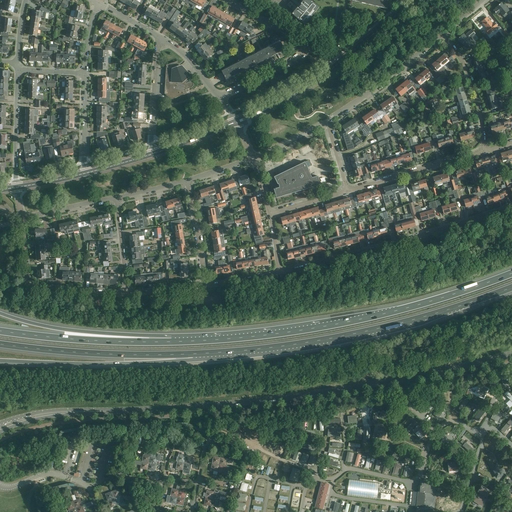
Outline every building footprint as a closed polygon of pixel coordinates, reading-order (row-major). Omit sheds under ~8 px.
[(139,0),(134,0),(131,7),(136,10),(141,1),(139,0)] [(195,7),(199,0),(190,0),(189,3),(193,6),(191,8),(194,10),(195,7)] [(206,1),(203,0),(199,0),(195,7),(201,10),(200,11),(203,12),(208,5),(205,4),(206,1)] [(304,24),(318,8),(313,3),(310,0),(304,0),(292,14),(299,20),(299,19),(304,24)] [(381,0),(380,7),(387,9),(389,0),(381,0)] [(15,7),(5,4),(4,8),(2,8),(1,11),(0,10),(0,14),(2,14),(3,11),(6,11),(6,12),(13,13),(15,7)] [(84,7),(81,6),(81,4),(77,4),(77,5),(75,5),(73,11),(75,11),(83,13),(84,7)] [(502,16),(503,16),(505,18),(507,15),(506,13),(508,11),(505,8),(506,7),(504,5),(503,6),(501,4),(495,8),(496,9),(493,12),(496,15),(499,13),(502,16)] [(144,15),(150,18),(155,8),(150,5),(148,8),(145,6),(143,10),(146,12),(144,15)] [(214,17),(218,10),(212,7),(209,14),(214,17)] [(156,21),(161,11),(155,8),(150,18),(156,21)] [(32,17),(40,18),(45,19),(46,13),(40,9),(38,11),(33,11),(32,17)] [(215,21),(217,18),(220,20),(223,14),(218,10),(214,17),(212,19),(214,21),(215,21)] [(161,11),(156,21),(161,24),(167,14),(161,11)] [(204,14),(199,22),(202,24),(207,16),(204,14)] [(218,23),(224,26),(229,17),(229,16),(229,15),(227,14),(226,14),(225,15),(223,14),(220,20),(218,23)] [(228,25),(230,26),(231,26),(235,20),(229,17),(224,26),(222,29),(224,30),(225,30),(227,26),(228,25)] [(0,25),(11,26),(12,20),(5,19),(1,18),(1,21),(0,25)] [(487,18),(481,22),(486,29),(484,31),(487,35),(497,27),(493,23),(492,24),(487,18)] [(175,33),(179,27),(181,24),(176,20),(170,29),(175,33)] [(108,31),(112,24),(106,21),(102,28),(108,31)] [(180,36),(185,30),(190,24),(187,22),(182,28),(179,27),(175,33),(180,36)] [(30,29),(38,30),(49,32),(50,29),(42,28),(38,27),(39,24),(31,23),(30,29)] [(241,37),(244,32),(248,26),(242,23),(239,29),(241,31),(240,33),(239,36),(241,37)] [(113,34),(117,27),(112,24),(108,31),(104,39),(106,40),(107,38),(110,32),(113,34)] [(8,36),(8,33),(10,33),(11,26),(0,25),(0,28),(4,29),(3,32),(4,32),(3,33),(1,33),(1,36),(2,36),(3,36),(8,37),(8,36)] [(71,31),(78,33),(79,27),(70,25),(69,27),(71,28),(71,31)] [(248,26),(244,32),(241,37),(240,40),(242,41),(245,36),(247,34),(250,35),(251,36),(247,37),(249,40),(256,37),(255,34),(252,32),(254,29),(248,26)] [(117,27),(113,34),(111,38),(114,39),(116,35),(119,37),(122,30),(117,27)] [(234,29),(231,34),(228,39),(230,41),(232,36),(234,35),(237,31),(234,29)] [(161,35),(164,38),(171,34),(169,30),(161,35)] [(180,36),(185,40),(191,32),(188,30),(187,32),(185,30),(180,36)] [(511,40),(511,38),(504,30),(502,32),(506,37),(504,38),(509,43),(511,40)] [(78,33),(71,31),(68,31),(67,33),(70,34),(69,37),(69,38),(63,37),(63,39),(60,38),(60,41),(62,41),(63,40),(70,42),(73,42),(74,39),(76,39),(78,33)] [(473,51),(478,47),(475,43),(474,45),(469,39),(474,34),(471,31),(468,33),(469,34),(466,36),(465,37),(463,35),(458,39),(461,43),(459,44),(464,49),(466,48),(469,46),(473,51)] [(193,41),(195,42),(199,37),(192,32),(191,32),(185,40),(184,41),(188,44),(188,42),(190,44),(193,41)] [(133,45),(137,38),(131,35),(128,42),(133,45)] [(133,45),(138,48),(139,48),(142,41),(137,38),(133,45)] [(141,57),(144,51),(148,45),(142,41),(139,48),(138,48),(135,54),(141,57)] [(122,42),(118,49),(121,51),(123,48),(124,49),(126,45),(122,42)] [(284,50),(280,42),(222,72),(226,80),(284,50)] [(200,56),(209,49),(211,47),(209,45),(208,46),(205,43),(202,46),(196,51),(200,56)] [(209,49),(200,56),(204,61),(210,56),(213,53),(209,49)] [(49,62),(49,61),(52,61),(53,51),(44,51),(43,62),(49,62)] [(487,63),(484,58),(482,59),(481,58),(489,55),(487,51),(477,56),(479,60),(474,62),(476,65),(475,66),(476,68),(487,63)] [(63,63),(63,55),(63,52),(60,52),(60,55),(54,55),(53,59),(56,59),(56,62),(63,63)] [(452,66),(455,63),(451,56),(452,58),(450,59),(449,58),(447,60),(446,59),(447,58),(446,57),(447,56),(446,55),(445,55),(444,55),(443,56),(442,55),(440,57),(441,58),(437,60),(443,67),(446,64),(447,65),(449,67),(451,65),(452,66)] [(443,67),(437,60),(432,65),(437,72),(440,74),(443,72),(440,69),(443,67)] [(179,67),(177,62),(178,62),(178,61),(166,65),(164,94),(169,98),(170,99),(171,99),(187,94),(185,90),(192,88),(193,87),(193,86),(193,84),(193,83),(192,83),(191,82),(190,82),(187,83),(186,82),(192,78),(190,76),(181,65),(181,66),(179,67)] [(479,74),(486,71),(485,67),(488,66),(487,63),(476,68),(477,68),(479,71),(478,72),(479,74)] [(432,76),(426,70),(421,74),(426,81),(429,78),(431,80),(434,78),(432,76)] [(486,71),(479,74),(480,74),(481,77),(480,77),(482,80),(483,80),(489,77),(486,71)] [(426,81),(421,74),(415,79),(421,87),(424,84),(423,83),(426,81)] [(98,85),(106,86),(109,86),(109,83),(108,83),(108,78),(103,77),(103,79),(98,79),(98,85)] [(65,88),(72,88),(72,81),(69,81),(69,79),(64,79),(64,82),(65,82),(65,87),(65,88)] [(401,86),(410,97),(411,97),(409,95),(414,90),(407,81),(401,86)] [(457,96),(466,93),(465,91),(464,91),(463,87),(462,84),(459,85),(458,81),(452,83),(446,85),(440,89),(442,92),(441,93),(442,94),(444,92),(444,91),(447,88),(454,86),(455,90),(457,96)] [(487,97),(495,95),(494,89),(498,88),(498,86),(499,86),(498,83),(488,86),(489,90),(486,91),(487,95),(486,95),(487,97)] [(410,97),(401,86),(396,90),(401,96),(404,94),(408,99),(410,97)] [(135,100),(144,101),(144,95),(140,94),(140,90),(124,89),(124,92),(132,92),(132,96),(135,97),(135,100)] [(423,94),(419,90),(417,92),(421,97),(425,102),(427,100),(423,95),(423,94)] [(106,92),(98,92),(98,98),(101,98),(101,100),(105,100),(105,102),(119,103),(119,100),(108,99),(108,97),(106,97),(106,92)] [(459,102),(467,100),(465,96),(466,96),(466,93),(457,96),(459,102)] [(489,104),(499,101),(503,100),(502,97),(496,98),(495,95),(487,97),(487,98),(488,97),(489,101),(488,101),(489,104)] [(386,102),(391,109),(395,106),(397,110),(399,108),(392,97),(386,102)] [(461,109),(469,106),(469,103),(468,104),(467,100),(459,102),(461,109)] [(499,101),(489,104),(490,104),(491,107),(490,107),(490,110),(491,109),(492,110),(499,108),(500,107),(499,105),(500,104),(499,101)] [(388,111),(391,109),(386,102),(380,106),(386,114),(389,112),(388,111)] [(402,104),(407,112),(410,110),(405,102),(402,104)] [(469,106),(461,109),(458,109),(460,115),(459,115),(459,116),(459,119),(468,116),(468,113),(470,113),(469,109),(470,108),(469,106)] [(368,114),(373,121),(377,119),(377,120),(380,118),(374,110),(368,114)] [(143,121),(143,120),(143,113),(134,113),(134,119),(125,118),(124,122),(133,123),(136,123),(137,121),(143,121)] [(367,125),(373,121),(368,114),(362,119),(364,122),(361,124),(369,135),(372,133),(369,128),(368,128),(369,127),(367,125)] [(498,131),(496,125),(494,116),(491,117),(494,125),(490,127),(492,133),(498,131)] [(106,119),(97,119),(97,126),(97,132),(107,132),(103,132),(103,128),(107,129),(107,125),(106,125),(106,119)] [(348,123),(353,130),(357,127),(358,129),(361,130),(363,133),(363,134),(364,136),(366,136),(366,137),(369,135),(361,124),(359,126),(354,119),(348,123)] [(503,123),(505,129),(511,127),(510,121),(503,123)] [(135,141),(142,139),(140,133),(142,132),(141,129),(140,127),(141,123),(136,123),(133,123),(133,127),(134,127),(136,130),(132,131),(135,141)] [(348,150),(354,149),(353,143),(351,144),(348,133),(350,132),(351,132),(353,134),(355,133),(353,130),(348,123),(342,127),(346,133),(344,135),(345,138),(344,138),(345,140),(348,150)] [(502,130),(505,129),(503,123),(496,125),(498,131),(499,131),(499,132),(500,132),(502,132),(502,131),(502,130)] [(36,132),(33,132),(33,128),(25,128),(24,128),(24,131),(25,131),(25,134),(32,134),(32,136),(31,136),(31,141),(36,140),(40,139),(41,139),(40,134),(36,134),(36,132)] [(470,131),(466,133),(468,139),(469,139),(469,140),(472,139),(472,138),(475,137),(473,129),(470,130),(470,131)] [(443,137),(446,146),(447,145),(447,146),(450,145),(453,144),(451,136),(454,135),(452,130),(449,131),(449,134),(447,135),(447,136),(443,137)] [(122,138),(121,134),(121,132),(117,133),(112,135),(112,137),(115,147),(122,145),(121,138),(122,138)] [(467,140),(468,139),(466,133),(462,134),(462,132),(458,133),(461,141),(464,141),(467,140)] [(446,146),(443,137),(440,138),(439,137),(437,138),(436,134),(432,136),(433,141),(436,140),(439,148),(442,147),(442,148),(445,147),(445,146),(446,146)] [(106,149),(108,149),(105,136),(100,137),(101,139),(100,140),(100,141),(96,142),(97,145),(100,144),(101,151),(102,150),(102,151),(103,152),(105,151),(106,150),(106,149)] [(426,142),(421,144),(424,152),(425,152),(425,153),(429,152),(428,151),(431,150),(429,144),(429,143),(432,142),(430,138),(425,139),(426,142)] [(423,153),(424,152),(421,144),(418,145),(417,143),(416,142),(415,142),(414,143),(413,142),(413,140),(409,141),(411,147),(412,147),(414,146),(415,148),(416,151),(417,155),(420,154),(423,153)] [(33,162),(31,148),(29,141),(24,142),(25,149),(24,149),(25,155),(26,163),(27,163),(27,164),(28,165),(30,165),(31,164),(30,163),(33,162)] [(67,142),(68,145),(60,147),(62,157),(67,156),(67,155),(74,153),(72,146),(73,146),(74,145),(74,142),(72,141),(67,142)] [(53,152),(52,148),(52,146),(44,147),(46,160),(54,158),(52,152),(53,152)] [(40,161),(44,160),(42,149),(38,150),(38,153),(35,154),(35,150),(34,150),(33,147),(31,148),(33,162),(36,161),(36,163),(37,163),(39,163),(40,162),(40,161)] [(509,159),(507,152),(500,154),(501,157),(498,157),(500,163),(503,162),(502,161),(509,159)] [(398,165),(396,158),(395,155),(392,156),(391,153),(389,153),(386,154),(387,157),(389,157),(392,167),(398,165)] [(405,163),(403,156),(402,153),(401,153),(400,153),(399,153),(400,157),(396,158),(398,165),(405,163)] [(366,157),(367,160),(368,163),(367,163),(369,173),(372,172),(379,171),(376,161),(374,161),(371,162),(371,160),(369,154),(366,156),(366,157)] [(403,156),(405,163),(411,161),(409,154),(403,156)] [(352,165),(359,162),(360,162),(367,160),(366,157),(364,158),(361,159),(361,158),(358,159),(357,156),(350,158),(350,159),(349,159),(350,162),(351,162),(352,165)] [(488,158),(490,165),(492,173),(496,172),(494,167),(497,166),(497,165),(495,156),(488,158)] [(385,169),(383,162),(380,162),(379,159),(377,160),(376,157),(373,158),(374,161),(376,161),(379,171),(385,169)] [(383,162),(385,169),(392,167),(389,157),(387,157),(386,157),(387,161),(383,162)] [(490,165),(488,158),(482,160),(484,167),(490,165)] [(484,169),(484,167),(482,160),(475,162),(477,169),(480,168),(480,169),(481,170),(484,169)] [(274,177),(278,185),(279,184),(280,188),(276,189),(274,189),(276,198),(279,198),(279,197),(295,193),(295,194),(303,192),(302,191),(309,188),(310,190),(317,188),(317,186),(318,186),(321,185),(318,176),(316,177),(312,178),(308,170),(309,170),(308,168),(305,162),(302,164),(301,163),(290,168),(291,169),(274,177)] [(353,171),(361,169),(363,168),(367,167),(366,164),(360,166),(359,162),(352,165),(351,166),(351,169),(353,168),(353,171)] [(466,168),(466,167),(463,168),(464,169),(462,169),(464,176),(468,175),(468,177),(471,176),(474,184),(478,183),(476,178),(475,173),(471,174),(469,167),(466,168)] [(361,169),(353,171),(354,172),(352,172),(353,175),(355,175),(355,177),(362,175),(361,169)] [(460,179),(460,177),(464,176),(462,169),(461,170),(461,169),(458,170),(458,171),(455,172),(456,175),(452,176),(453,180),(455,186),(456,190),(458,189),(457,185),(459,185),(458,182),(459,182),(461,179),(460,179)] [(440,176),(442,183),(443,185),(447,184),(447,183),(450,182),(447,174),(444,175),(444,174),(441,175),(440,176)] [(438,184),(442,183),(440,176),(439,176),(439,175),(436,176),(436,177),(433,178),(435,186),(438,185),(438,184)] [(247,176),(241,178),(243,185),(250,183),(247,176)] [(229,189),(236,187),(234,182),(234,180),(233,180),(233,179),(229,180),(230,181),(228,182),(227,182),(229,189)] [(419,182),(418,182),(420,189),(424,188),(424,189),(428,189),(425,180),(422,181),(422,180),(419,181),(419,182)] [(230,193),(229,189),(227,182),(220,185),(222,190),(218,191),(219,194),(221,199),(222,202),(225,201),(222,191),(226,190),(227,194),(230,193)] [(416,190),(420,189),(418,182),(417,183),(416,182),(414,183),(411,184),(413,193),(416,192),(416,190)] [(396,185),(398,192),(399,194),(406,192),(403,183),(396,185)] [(398,192),(396,185),(390,187),(392,194),(394,202),(397,201),(396,199),(395,193),(398,192)] [(471,199),(473,206),(474,205),(474,206),(477,205),(477,204),(480,204),(479,199),(482,198),(480,192),(478,186),(474,187),(475,193),(473,193),(475,198),(471,199)] [(213,187),(206,189),(209,196),(211,202),(213,202),(212,198),(213,197),(212,195),(215,194),(216,194),(214,190),(213,187)] [(392,194),(390,187),(383,189),(385,196),(392,194)] [(206,189),(203,190),(203,189),(200,190),(200,191),(199,191),(201,195),(199,196),(200,200),(205,198),(206,203),(211,202),(209,196),(206,189)] [(495,203),(492,196),(490,190),(487,190),(489,194),(488,194),(489,197),(485,199),(488,205),(495,203)] [(370,193),(372,199),(373,205),(376,204),(375,201),(382,199),(379,191),(376,191),(370,193)] [(498,194),(501,201),(507,199),(505,192),(498,194)] [(247,206),(257,204),(255,198),(252,198),(251,193),(247,195),(244,196),(245,199),(248,198),(249,202),(246,203),(247,205),(247,206)] [(372,199),(370,193),(363,194),(366,204),(369,203),(368,201),(372,199)] [(358,206),(366,204),(363,194),(357,196),(357,197),(354,198),(357,209),(359,208),(358,206)] [(492,196),(495,203),(501,201),(498,194),(492,196)] [(172,200),(174,207),(175,210),(175,209),(178,209),(178,208),(182,207),(179,198),(172,200)] [(343,200),(346,210),(348,210),(348,209),(349,209),(348,207),(352,205),(352,207),(355,206),(354,200),(350,201),(350,198),(343,200)] [(453,204),(449,206),(451,213),(452,212),(452,213),(455,212),(455,211),(458,210),(454,199),(451,200),(453,204)] [(473,206),(471,199),(467,200),(466,199),(463,200),(466,208),(469,207),(469,208),(472,207),(472,206),(473,206)] [(174,207),(172,200),(166,202),(167,206),(163,207),(164,211),(167,221),(171,220),(169,211),(172,210),(172,211),(175,210),(174,207)] [(337,202),(339,209),(340,212),(345,210),(346,214),(349,213),(348,210),(346,210),(343,200),(337,202)] [(426,210),(429,219),(430,219),(430,220),(433,219),(433,218),(436,217),(434,210),(437,209),(435,201),(429,203),(430,206),(429,206),(430,209),(426,210)] [(331,204),(333,211),(339,209),(337,202),(331,204)] [(416,215),(414,208),(413,204),(412,203),(408,204),(411,214),(412,213),(412,214),(414,220),(417,219),(418,219),(416,215)] [(163,222),(167,221),(164,211),(163,211),(162,206),(159,207),(158,204),(152,205),(154,216),(160,215),(161,217),(163,222)] [(334,213),(333,211),(331,204),(325,206),(326,208),(322,209),(324,217),(328,216),(329,218),(332,217),(331,214),(332,214),(333,217),(337,216),(336,213),(334,213)] [(154,216),(152,205),(146,207),(148,217),(154,216)] [(449,213),(451,213),(449,206),(445,207),(444,205),(441,206),(444,215),(447,214),(447,215),(450,214),(449,213)] [(429,219),(426,210),(422,211),(422,209),(421,209),(420,206),(414,208),(416,215),(419,215),(419,217),(420,217),(421,221),(424,221),(425,221),(428,220),(427,220),(429,219)] [(324,217),(322,209),(319,210),(318,208),(312,209),(314,216),(314,219),(316,219),(320,217),(322,221),(325,220),(324,217)] [(209,217),(220,215),(219,211),(215,212),(214,209),(207,210),(209,217)] [(317,222),(316,219),(314,219),(314,216),(312,209),(305,211),(307,218),(311,217),(312,220),(313,220),(314,223),(317,222)] [(260,216),(259,214),(260,213),(260,211),(259,210),(258,210),(251,212),(248,213),(249,216),(241,218),(240,219),(235,221),(235,222),(244,220),(244,221),(247,221),(247,218),(250,217),(250,219),(260,216)] [(144,229),(143,223),(142,217),(137,218),(136,212),(132,213),(132,211),(128,212),(130,217),(126,218),(128,223),(138,221),(139,226),(140,226),(140,229),(144,229)] [(299,213),(301,220),(302,223),(304,222),(305,222),(304,219),(307,218),(305,211),(299,213)] [(382,229),(379,230),(381,237),(387,235),(385,228),(390,227),(388,219),(388,218),(386,212),(383,213),(385,219),(384,220),(383,220),(384,224),(381,225),(382,229)] [(293,215),(295,222),(299,221),(299,224),(301,223),(302,226),(305,225),(304,222),(302,223),(301,220),(299,213),(293,215)] [(102,215),(104,225),(104,226),(112,224),(111,220),(110,221),(109,217),(110,217),(110,214),(108,214),(102,215)] [(409,228),(416,227),(416,226),(414,220),(412,214),(406,215),(407,218),(406,218),(409,228)] [(104,225),(102,215),(96,216),(98,227),(104,225)] [(220,215),(209,217),(210,224),(217,223),(216,219),(221,219),(220,215)] [(295,222),(293,215),(287,217),(290,226),(291,226),(296,224),(295,222)] [(405,222),(401,223),(401,224),(402,230),(409,228),(406,218),(407,218),(406,215),(405,216),(403,216),(405,222)] [(98,227),(96,216),(90,218),(91,225),(88,226),(89,226),(85,227),(87,233),(90,232),(89,228),(98,227)] [(251,225),(261,223),(260,216),(250,219),(250,217),(247,218),(247,221),(244,221),(244,220),(235,222),(236,223),(241,222),(241,223),(242,223),(250,222),(251,225)] [(290,226),(287,217),(281,218),(283,225),(286,224),(287,227),(288,227),(289,230),(292,229),(291,226),(290,226)] [(401,224),(401,223),(399,217),(397,218),(397,221),(398,224),(394,225),(393,225),(391,218),(390,217),(388,218),(388,219),(390,227),(394,226),(396,232),(402,230),(401,224)] [(372,232),(374,238),(381,237),(379,230),(376,219),(373,220),(374,223),(376,230),(372,232)] [(71,222),(73,232),(78,231),(80,232),(80,233),(81,233),(83,234),(87,233),(85,227),(79,228),(77,220),(71,222)] [(175,233),(183,232),(181,225),(179,220),(171,222),(172,230),(175,230),(175,233)] [(73,232),(71,222),(65,223),(67,233),(73,232)] [(67,233),(65,223),(59,225),(60,232),(64,231),(65,234),(67,233)] [(261,223),(251,225),(252,229),(246,230),(247,234),(250,233),(249,231),(253,230),(253,231),(256,231),(263,229),(261,223)] [(213,239),(223,237),(222,231),(228,229),(228,225),(217,227),(218,231),(212,232),(213,239)] [(374,238),(372,232),(370,225),(368,226),(370,232),(366,233),(365,233),(364,230),(361,230),(361,232),(363,238),(363,241),(368,240),(374,238)] [(43,236),(47,235),(46,229),(43,230),(42,229),(35,230),(36,237),(36,239),(41,239),(40,236),(43,236)] [(264,235),(263,229),(256,231),(258,239),(255,240),(256,244),(263,242),(261,236),(264,235)] [(177,240),(184,239),(183,232),(175,233),(173,233),(174,240),(177,240)] [(350,234),(353,244),(359,242),(358,236),(354,236),(353,233),(352,233),(350,234)] [(340,247),(339,240),(338,237),(339,237),(339,234),(336,235),(336,237),(335,237),(336,241),(333,242),(332,239),(329,240),(330,246),(333,246),(334,249),(340,247)] [(338,237),(339,240),(340,247),(347,246),(345,239),(344,235),(339,237),(338,237)] [(370,244),(389,238),(388,236),(369,241),(370,244)] [(214,246),(224,244),(223,237),(213,239),(214,246)] [(184,239),(177,240),(178,247),(185,246),(184,239)] [(311,247),(313,254),(319,252),(317,243),(318,242),(317,239),(314,240),(315,242),(310,243),(311,247)] [(325,251),(325,248),(328,247),(326,241),(320,242),(319,241),(318,241),(318,239),(317,239),(318,242),(317,243),(319,252),(325,251)] [(301,246),(298,247),(299,250),(301,257),(301,258),(305,257),(304,256),(307,255),(305,248),(304,245),(306,245),(305,242),(302,243),(303,245),(301,246)] [(224,244),(214,246),(214,247),(213,247),(214,256),(215,256),(220,255),(221,257),(226,256),(225,252),(223,251),(222,248),(225,248),(224,244)] [(306,245),(304,245),(305,248),(307,255),(313,254),(311,247),(308,248),(307,244),(306,245)] [(185,246),(178,247),(175,247),(176,254),(186,253),(185,246)] [(293,248),(292,248),(293,252),(294,258),(297,258),(297,259),(301,258),(301,257),(299,250),(298,247),(293,248)] [(288,249),(286,250),(287,253),(286,253),(288,260),(294,258),(293,252),(292,248),(288,249)] [(138,253),(131,254),(132,260),(135,260),(135,264),(143,263),(142,255),(145,254),(144,252),(138,253)] [(112,255),(104,256),(99,256),(99,259),(103,259),(104,267),(109,266),(108,261),(112,261),(112,255)] [(254,256),(256,266),(262,265),(261,258),(258,259),(257,256),(255,256),(254,256)] [(223,274),(222,266),(221,261),(218,261),(219,267),(215,267),(216,275),(223,274)] [(46,278),(50,277),(49,269),(48,269),(47,265),(41,266),(41,270),(38,270),(38,279),(46,278)] [(97,283),(97,275),(94,275),(94,273),(90,272),(90,268),(87,269),(87,274),(91,275),(90,282),(97,283)] [(188,270),(180,271),(180,275),(178,275),(177,275),(172,275),(172,274),(169,274),(169,279),(172,279),(178,279),(178,278),(182,278),(184,278),(184,277),(188,277),(188,270)] [(153,276),(153,283),(160,282),(159,280),(163,279),(163,278),(162,272),(153,273),(153,276)] [(110,276),(110,284),(116,284),(117,280),(118,280),(118,275),(114,275),(114,276),(110,276)] [(135,285),(142,284),(141,275),(134,276),(135,278),(133,278),(133,282),(135,282),(135,285)] [(484,398),(488,389),(484,388),(483,388),(480,386),(476,394),(480,396),(479,396),(484,398)] [(462,411),(469,402),(465,399),(459,408),(462,411)] [(472,402),(465,410),(468,412),(471,409),(474,409),(476,411),(479,408),(472,402)] [(389,405),(384,418),(389,421),(395,407),(389,405)] [(438,408),(433,414),(438,418),(443,411),(438,408)] [(481,409),(474,418),(478,421),(485,413),(481,409)] [(401,410),(394,420),(398,423),(405,412),(401,410)] [(495,410),(491,419),(498,422),(502,413),(495,410)] [(438,424),(441,420),(433,414),(430,418),(438,424)] [(410,432),(417,423),(414,420),(406,429),(410,432)] [(511,423),(511,421),(510,420),(501,430),(504,433),(511,423)] [(294,433),(296,424),(293,423),(288,422),(287,426),(292,427),(291,433),(294,433)] [(423,426),(418,431),(424,437),(429,432),(423,426)] [(378,428),(376,438),(385,440),(387,430),(378,428)] [(307,435),(304,448),(310,450),(314,437),(307,435)] [(444,435),(442,441),(449,444),(451,438),(444,435)] [(465,443),(463,446),(471,453),(474,450),(465,443)] [(281,447),(271,444),(269,449),(279,452),(281,447)] [(329,448),(328,453),(329,453),(328,456),(338,458),(339,456),(333,454),(334,450),(329,448)] [(396,448),(391,455),(398,460),(403,453),(396,448)] [(142,462),(149,463),(150,456),(151,453),(145,452),(144,455),(143,455),(142,462)] [(447,454),(441,458),(444,461),(446,463),(448,462),(446,459),(450,457),(447,454)] [(177,462),(184,463),(186,456),(179,455),(177,462)] [(149,463),(156,465),(158,458),(150,456),(149,463)] [(184,463),(192,465),(193,458),(186,456),(184,463)] [(212,464),(219,465),(220,458),(213,456),(212,464)] [(485,459),(487,463),(492,473),(496,479),(503,476),(497,463),(493,464),(490,457),(485,459)] [(219,465),(226,466),(228,459),(220,458),(219,465)] [(147,471),(149,463),(142,462),(134,460),(133,463),(135,463),(134,464),(141,466),(140,469),(147,471)] [(184,463),(177,462),(176,469),(183,471),(184,463)] [(458,471),(457,462),(447,463),(448,472),(458,471)] [(156,465),(149,463),(147,471),(155,472),(156,465)] [(192,465),(184,463),(183,471),(190,472),(192,465)] [(395,463),(393,473),(396,474),(397,468),(400,469),(401,466),(398,465),(398,464),(395,463)] [(219,465),(212,464),(210,471),(218,472),(219,465)] [(219,465),(218,472),(225,474),(226,471),(230,472),(230,469),(238,471),(239,472),(239,469),(226,466),(219,465)] [(349,479),(347,496),(377,499),(379,483),(359,481),(360,473),(352,473),(351,475),(349,475),(348,479),(349,479)] [(441,487),(436,486),(437,482),(420,480),(420,486),(419,486),(415,511),(429,511),(430,508),(434,509),(435,496),(440,497),(441,487)] [(323,510),(330,485),(321,482),(315,507),(323,510)] [(240,494),(247,496),(249,489),(243,487),(240,494)] [(114,498),(121,496),(119,489),(112,492),(114,498)] [(177,497),(179,490),(172,489),(170,496),(177,497)] [(478,496),(486,501),(490,494),(482,489),(478,496)] [(179,490),(177,497),(185,499),(186,492),(179,490)] [(205,498),(212,499),(214,492),(207,490),(205,498)] [(212,499),(220,500),(220,496),(225,497),(226,493),(218,491),(218,493),(214,492),(212,499)] [(114,498),(112,492),(105,494),(107,501),(114,498)] [(481,506),(485,500),(476,495),(473,501),(481,506)] [(121,496),(114,498),(117,505),(124,503),(121,496)] [(177,497),(170,496),(169,503),(176,505),(177,497)] [(185,499),(177,497),(176,505),(183,506),(185,499)] [(75,508),(82,505),(80,498),(73,501),(75,508)] [(114,498),(107,501),(110,508),(117,505),(114,498)] [(212,499),(205,498),(204,505),(211,506),(212,499)] [(212,499),(211,506),(218,508),(220,500),(212,499)] [(68,511),(75,508),(73,501),(66,504),(68,511)]
